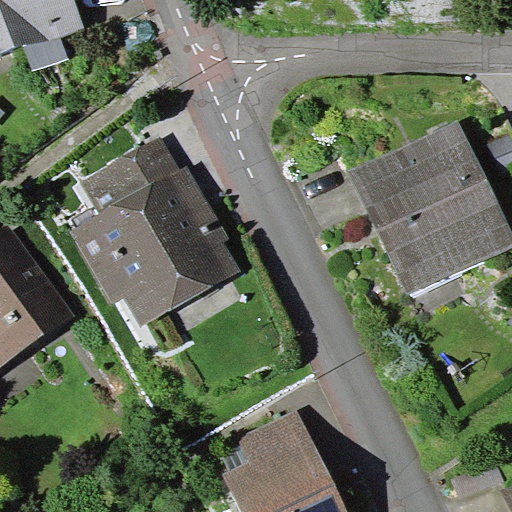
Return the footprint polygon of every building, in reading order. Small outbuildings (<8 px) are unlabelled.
[(0,0),(0,57),(24,49),(61,35),(85,27),(75,0),(0,0)] [(69,58),(61,35),(24,49),(32,72),(69,58)] [(511,245),(511,230),(458,121),(348,170),(408,295),(511,245)] [(180,170),(161,136),(81,180),(100,213),(69,231),(110,305),(125,297),(141,326),(241,270),(224,240),(230,237),(189,165),(180,170)] [(0,367),(74,315),(7,220),(0,225),(0,367)] [(347,511),(298,409),(238,438),(249,461),(223,473),(241,511),(347,511)] [(511,511),(511,486),(502,491),(510,511),(511,511)]
